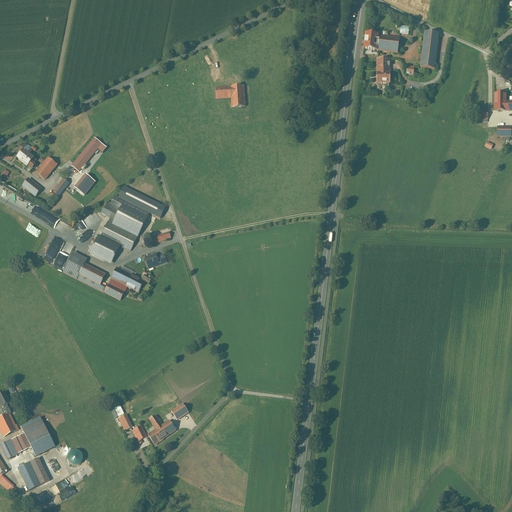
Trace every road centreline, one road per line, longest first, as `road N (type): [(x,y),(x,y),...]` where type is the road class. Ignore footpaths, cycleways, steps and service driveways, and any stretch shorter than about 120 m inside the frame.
road 1 (primary): [(358,0),(308,401)]
road 2 (unclassified): [(228,392),(129,81)]
road 3 (unclassified): [(291,0),(129,81)]
road 4 (unclassified): [(228,392),(149,474),(130,511)]
road 5 (track): [(182,236),(331,215)]
road 6 (unclassified): [(51,119),(73,0)]
